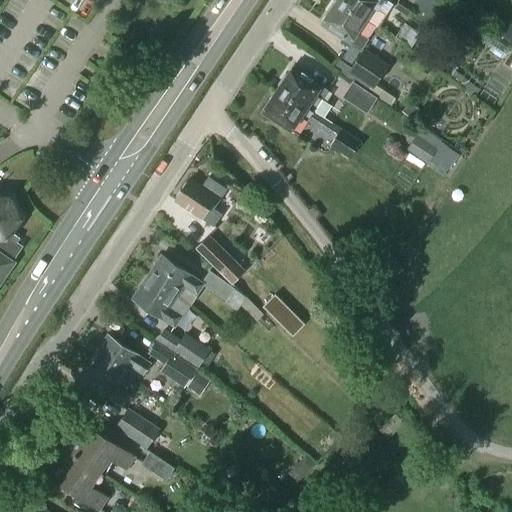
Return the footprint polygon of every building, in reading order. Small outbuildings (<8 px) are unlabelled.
[(378,29),(391,10),(376,0),(338,0),(337,3),(375,29),(376,28),(378,29)] [(410,17),(416,8),(413,6),(403,0),(400,0),(395,8),(410,17)] [(436,0),(416,0),(413,6),(416,8),(425,14),(435,14),(442,3),(436,0)] [(362,49),(368,40),(375,29),(337,3),(323,24),(362,49)] [(511,43),(511,25),(509,23),(501,37),(511,43)] [(511,71),(511,52),(503,65),(511,71)] [(373,87),(387,66),(366,53),(361,60),(360,60),(352,73),(373,87)] [(449,75),(455,65),(441,55),(434,65),(449,75)] [(475,72),(466,66),(464,69),(460,66),(451,79),(464,88),(475,72)] [(313,112),(314,111),(328,90),(293,67),(278,90),(313,112)] [(313,112),(278,90),(263,112),(291,131),(300,117),(334,140),(330,145),(340,151),(351,136),(314,111),(313,112)] [(409,105),(404,113),(414,120),(419,112),(409,105)] [(450,171),(459,156),(421,129),(407,150),(429,164),(430,162),(437,166),(434,171),(444,177),(448,170),(450,171)] [(350,158),(356,151),(361,143),(351,136),(340,151),(350,158)] [(208,221),(216,208),(212,206),(217,197),(192,180),(177,202),(189,211),(191,216),(200,222),(203,218),(208,221)] [(0,237),(7,239),(20,220),(10,200),(0,198),(0,237)] [(385,287),(403,270),(370,234),(352,251),(385,287)] [(235,284),(246,271),(210,236),(197,249),(235,284)] [(0,278),(12,261),(0,253),(0,278)] [(202,283),(164,257),(150,278),(177,295),(177,296),(184,285),(198,295),(204,286),(227,302),(226,304),(237,313),(246,300),(234,292),(236,290),(210,272),(202,283)] [(176,327),(183,317),(190,306),(176,297),(177,296),(177,295),(150,278),(135,300),(176,327)] [(269,317),(281,305),(274,298),(262,310),(269,317)] [(256,322),(263,316),(248,301),(241,307),(256,322)] [(182,341),(165,331),(158,341),(198,368),(209,351),(186,335),(182,341)] [(144,375),(151,364),(110,336),(95,358),(122,376),(130,365),(144,375)] [(185,387),(196,370),(156,343),(150,353),(166,365),(162,371),(185,387)] [(122,407),(129,396),(115,387),(122,376),(95,358),(81,380),(122,407)] [(210,381),(198,373),(189,386),(201,394),(210,381)] [(372,416),(386,402),(376,392),(362,406),(372,416)] [(147,449),(160,431),(129,410),(117,429),(147,449)] [(388,439),(404,425),(395,415),(379,430),(388,439)] [(126,470),(135,457),(79,421),(71,433),(73,435),(65,448),(101,472),(110,459),(126,470)] [(404,430),(399,435),(406,443),(412,438),(404,430)] [(101,472),(65,448),(55,463),(53,461),(44,474),(100,511),(108,498),(92,487),(101,472)] [(166,481),(174,469),(150,454),(143,466),(166,481)] [(298,483),(315,466),(306,457),(289,474),(298,483)] [(242,472),(240,477),(242,481),(246,483),(250,482),(252,478),(251,473),(247,471),(242,472)] [(414,488),(387,511),(417,511),(427,503),(414,488)]
